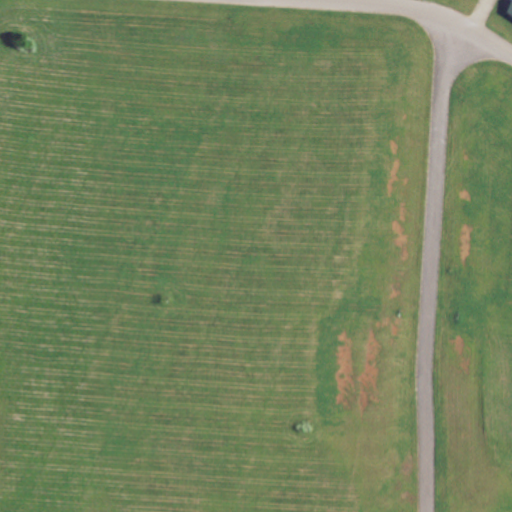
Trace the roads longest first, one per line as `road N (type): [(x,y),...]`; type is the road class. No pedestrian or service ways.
road 1 (residential): [(429,511),(422,372),(446,18)]
road 2 (residential): [(300,0),(424,11),(511,55)]
